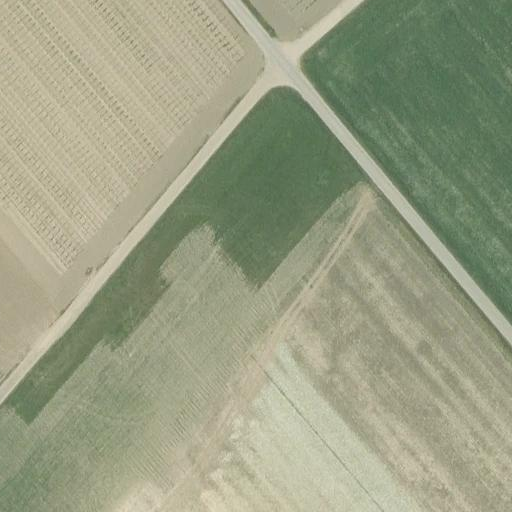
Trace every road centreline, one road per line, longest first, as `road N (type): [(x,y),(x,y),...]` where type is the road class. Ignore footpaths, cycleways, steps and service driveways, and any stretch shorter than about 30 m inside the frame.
road 1 (track): [(0,396),(280,63),(350,0)]
road 2 (track): [(511,338),(226,0)]
